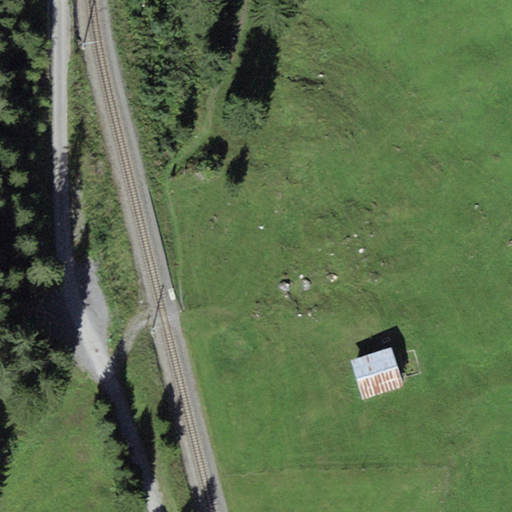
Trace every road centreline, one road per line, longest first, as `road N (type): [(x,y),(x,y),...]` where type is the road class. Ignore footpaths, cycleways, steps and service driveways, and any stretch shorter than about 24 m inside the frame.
road 1 (track): [(57,0),(64,255),(110,377)]
road 2 (residential): [(110,377),(157,511)]
